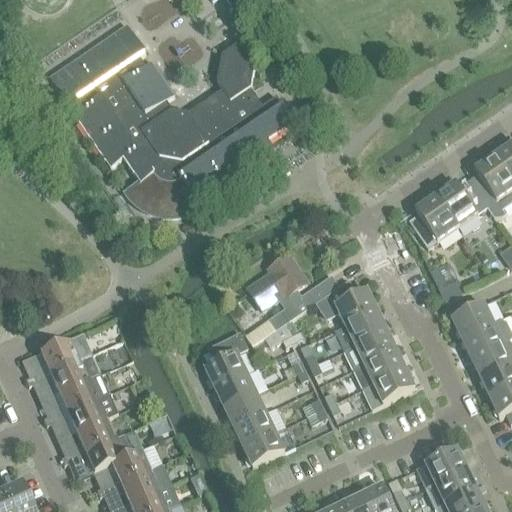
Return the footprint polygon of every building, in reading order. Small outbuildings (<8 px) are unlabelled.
[(244,10),(237,0),(208,0),(212,6),(221,0),(224,0),(236,16),(244,10)] [(127,30),(49,83),(68,111),(75,106),(81,115),(74,120),(108,169),(110,172),(114,169),(123,163),(128,169),(141,189),(127,198),(128,200),(132,205),(135,208),(139,211),(142,213),(148,217),(152,218),(159,221),(164,222),(168,222),(174,222),(179,221),(185,220),(190,218),(195,216),(201,213),(191,199),(216,181),(223,191),(255,169),(275,155),(269,145),(295,128),(277,101),(263,111),(251,93),(256,66),(242,46),(222,60),(217,86),(222,94),(187,118),(174,115),(167,106),(175,100),(152,67),(146,71),(140,62),(146,58),(127,30)] [(511,149),(495,161),(511,185),(511,149)] [(511,185),(495,161),(475,175),(481,184),(472,190),(487,213),(488,213),(495,223),(502,222),(506,220),(503,216),(511,210),(511,185)] [(456,188),(436,202),(458,234),(487,213),(472,190),(462,197),(456,188)] [(127,224),(135,219),(121,199),(114,205),(127,224)] [(428,254),(458,234),(436,202),(415,216),(421,225),(412,231),(428,254)] [(511,250),(502,257),(511,270),(511,250)] [(292,326),(316,309),(340,293),(332,281),(302,302),(297,295),(307,288),(288,260),(272,271),(275,275),(248,293),(264,316),(279,305),(286,314),(270,325),(277,336),(286,330),(292,326)] [(445,307),(465,298),(459,285),(439,295),(445,307)] [(349,286),(340,293),(316,309),(327,325),(339,319),(346,332),(378,316),(368,296),(357,302),(349,286)] [(452,325),(462,345),(494,329),(484,309),(452,325)] [(346,332),(355,351),(387,336),(378,316),(346,332)] [(292,326),(286,330),(291,342),(292,341),(299,338),(292,326)] [(462,345),(471,364),(511,344),(511,343),(511,344),(511,343),(511,338),(506,327),(501,326),(494,329),(462,345)] [(286,330),(277,336),(264,345),(269,353),(282,346),(291,342),(286,330)] [(396,355),(387,336),(355,351),(345,356),(354,375),(396,355)] [(299,338),(292,341),(295,349),(303,345),(300,337),(299,338)] [(49,379),(80,365),(91,360),(82,339),(40,358),(49,379)] [(241,339),(233,343),(221,349),(222,351),(212,356),(218,369),(205,375),(215,395),(247,380),(238,359),(249,354),(241,339)] [(286,353),(295,349),(292,341),(291,342),(282,346),(286,353)] [(511,344),(471,364),(480,384),(511,368),(511,344)] [(406,374),(396,355),(354,375),(363,394),(388,383),(406,374)] [(91,360),(80,365),(49,379),(58,398),(88,384),(100,379),(91,360)] [(306,363),(310,373),(318,369),(313,360),(306,363)] [(329,364),(318,369),(322,378),(334,372),(329,364)] [(292,370),(297,379),(305,375),(300,366),(292,370)] [(511,368),(480,384),(490,403),(511,392),(511,368)] [(322,378),(318,369),(310,373),(315,382),(322,378)] [(259,374),(247,380),(215,395),(224,414),(257,399),(268,393),(259,374)] [(416,394),(406,374),(388,383),(363,394),(372,413),(383,408),(383,410),(416,394)] [(309,384),(305,375),(297,379),(302,388),(309,384)] [(43,377),(34,381),(38,388),(47,384),(43,377)] [(29,392),(38,388),(34,381),(25,385),(29,392)] [(97,404),(88,384),(58,398),(67,418),(97,404)] [(511,430),(511,392),(490,403),(500,423),(506,420),(511,431),(511,430)] [(152,396),(142,401),(145,407),(155,402),(152,396)] [(108,399),(97,404),(67,418),(76,438),(106,425),(106,423),(117,418),(108,399)] [(224,414),(234,433),(266,418),(257,399),(224,414)] [(324,402),(329,411),(336,407),(332,399),(324,402)] [(311,409),(315,417),(323,414),(319,405),(311,409)] [(341,417),(336,407),(329,411),(334,421),(341,417)] [(311,409),(303,413),(307,422),(315,417),(311,409)] [(328,423),(323,414),(315,417),(320,427),(328,423)] [(60,416),(52,420),(55,428),(64,424),(60,416)] [(315,417),(307,422),(312,431),(320,427),(315,417)] [(234,433),(243,452),(275,437),(266,418),(234,433)] [(46,432),(55,428),(52,420),(43,424),(46,432)] [(319,439),(334,431),(330,423),(314,431),(319,439)] [(76,438),(85,458),(115,444),(106,425),(76,438)] [(285,458),(275,437),(243,452),(253,473),(285,458)] [(94,479),(111,471),(110,470),(135,459),(126,439),(115,444),(85,458),(94,479)] [(160,440),(148,446),(150,451),(163,446),(160,440)] [(153,451),(135,459),(110,470),(111,471),(119,491),(162,471),(153,451)] [(427,495),(436,491),(435,490),(468,475),(458,455),(417,475),(427,495)] [(79,457),(70,460),(73,467),(82,464),(79,457)] [(64,471),(73,467),(70,460),(61,464),(64,471)] [(119,491),(128,510),(171,491),(162,471),(119,491)] [(435,490),(436,491),(445,510),(477,494),(468,475),(435,490)] [(31,511),(20,488),(0,497),(6,511),(31,511)] [(114,489),(105,493),(108,500),(117,496),(114,489)] [(128,510),(128,511),(177,511),(180,511),(171,491),(128,510)] [(393,511),(383,491),(363,501),(368,511),(393,511)] [(99,504),(108,500),(105,493),(96,497),(99,504)] [(441,511),(485,511),(477,494),(445,510),(441,511)] [(394,499),(398,509),(406,505),(401,496),(394,499)] [(368,511),(363,501),(344,510),(344,511),(368,511)]
